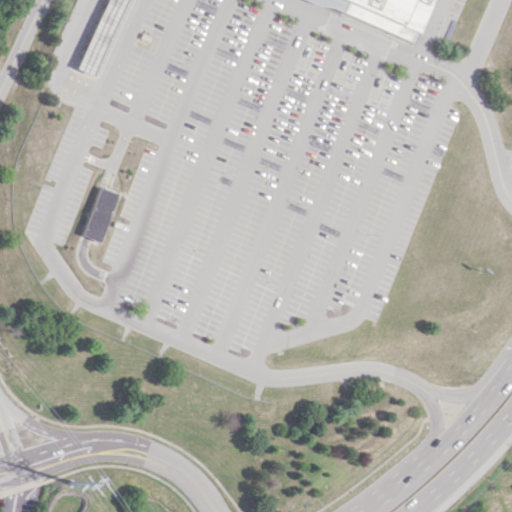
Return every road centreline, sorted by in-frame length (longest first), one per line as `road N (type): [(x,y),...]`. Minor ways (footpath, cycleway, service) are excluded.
road 1 (primary): [(511,365),(442,447),(364,511)]
road 2 (primary): [(409,511),(511,409)]
road 3 (tertiary): [(216,511),(176,464),(96,445)]
